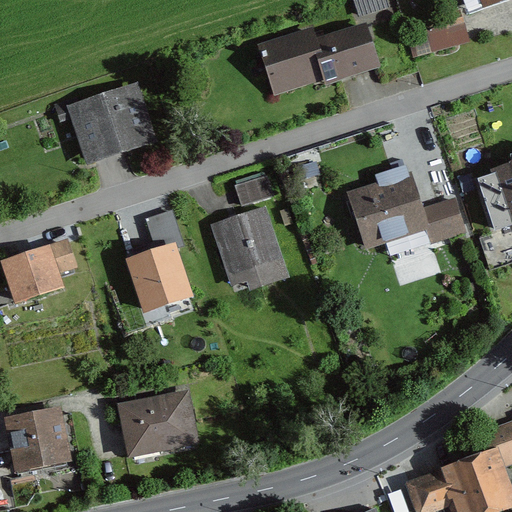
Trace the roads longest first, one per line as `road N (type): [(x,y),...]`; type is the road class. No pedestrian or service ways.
road 1 (residential): [(0,235),(511,70)]
road 2 (tertiary): [(511,353),(389,441),(340,464),(161,511)]
